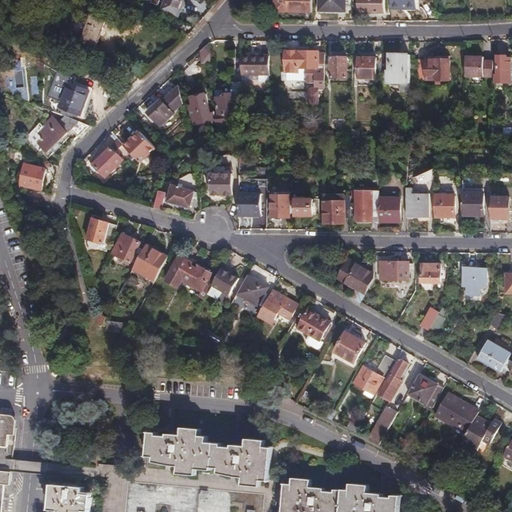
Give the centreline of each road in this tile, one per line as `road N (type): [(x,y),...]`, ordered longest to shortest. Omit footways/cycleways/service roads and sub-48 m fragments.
road 1 (residential): [(34,389),(281,415),(467,511)]
road 2 (residential): [(207,29),(69,156),(60,192),(213,231)]
road 3 (residential): [(213,231),(511,404)]
road 4 (residential): [(207,29),(511,29)]
road 5 (residential): [(213,231),(297,241),(511,245)]
road 6 (residential): [(0,246),(27,332),(34,389)]
road 7 (residential): [(34,389),(23,511)]
